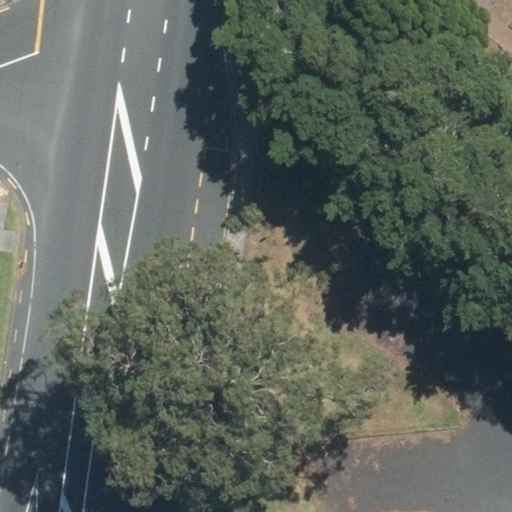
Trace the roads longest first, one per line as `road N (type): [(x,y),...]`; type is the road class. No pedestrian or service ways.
road 1 (primary): [(76,511),(146,20)]
road 2 (residential): [(0,67),(146,20)]
